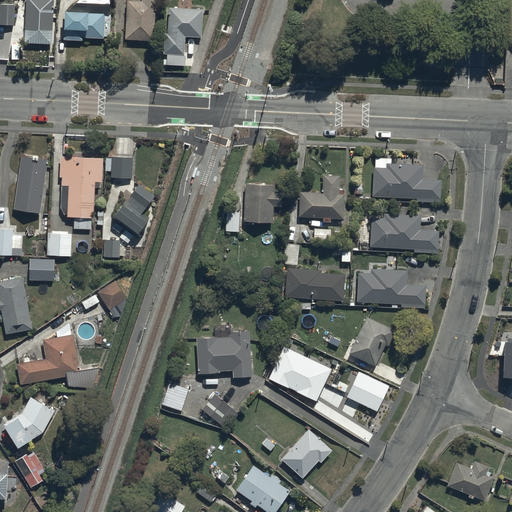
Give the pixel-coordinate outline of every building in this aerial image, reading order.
[(26,0),(24,41),(52,42),(53,0),(26,0)] [(153,41),(155,0),(126,0),(124,39),(153,41)] [(14,3),(0,2),(0,7),(0,24),(13,25),(14,3)] [(202,8),(169,6),(167,33),(164,32),(163,54),(183,55),(184,35),(201,36),(202,8)] [(89,9),(64,8),(63,39),(81,39),(81,36),(108,37),(109,12),(89,11),(89,9)] [(24,155),(15,208),(39,213),(48,159),(24,155)] [(101,157),(63,156),(62,216),(99,217),(101,157)] [(112,157),(105,157),(105,170),(111,170),(110,177),(132,177),(132,156),(112,156),(112,157)] [(423,166),(375,164),(373,197),(441,200),(442,180),(423,180),(423,166)] [(323,193),(301,192),(299,218),(343,220),(346,177),(324,176),(323,193)] [(275,186),(246,184),(244,222),(273,224),(275,186)] [(138,186),(115,217),(139,236),(149,221),(154,196),(138,186)] [(239,211),(227,211),(226,230),(238,230),(239,211)] [(421,215),(372,213),(371,247),(439,250),(440,231),(421,230),(421,215)] [(11,227),(0,226),(0,254),(20,255),(20,247),(10,247),(11,227)] [(331,230),(315,229),(314,242),(330,243),(330,241),(331,230)] [(72,233),(48,232),(47,254),(70,256),(72,233)] [(120,240),(104,239),(103,256),(112,257),(112,261),(119,261),(120,240)] [(299,244),(285,242),(283,263),(297,264),(299,244)] [(350,261),(351,245),(341,244),(340,260),(350,261)] [(54,258),(29,258),(28,279),(53,280),(54,258)] [(360,269),(357,302),(426,306),(427,287),(408,286),(409,272),(360,269)] [(288,270),(285,297),(344,301),(346,274),(288,270)] [(21,276),(0,282),(0,305),(6,335),(32,330),(21,276)] [(114,280),(97,291),(113,316),(118,315),(126,297),(114,280)] [(395,330),(368,317),(350,354),(377,367),(395,330)] [(82,376),(74,335),(45,341),(47,361),(17,364),(21,388),(82,376)] [(251,337),(197,339),(199,374),(252,372),(251,337)] [(332,369),(284,347),(269,379),(317,401),(332,369)] [(359,372),(347,397),(377,411),(389,386),(359,372)] [(238,412),(215,392),(201,408),(206,412),(202,417),(212,425),(217,419),(226,427),(238,412)] [(4,428),(19,449),(42,433),(54,410),(31,399),(23,415),(4,428)] [(329,448),(309,430),(282,459),(302,477),(329,448)] [(26,453),(14,460),(30,486),(42,479),(37,471),(43,467),(34,452),(28,456),(26,453)] [(486,501),(497,474),(459,459),(448,486),(486,501)] [(8,463),(0,462),(0,502),(6,503),(8,463)] [(253,467),(236,490),(266,511),(276,511),(290,494),(253,467)] [(154,500),(151,505),(160,511),(180,511),(185,505),(161,489),(160,492),(151,486),(145,494),(154,500)] [(202,486),(197,492),(210,501),(215,494),(202,486)]
